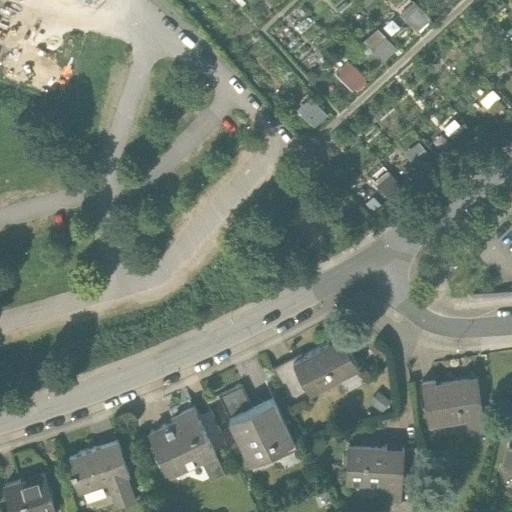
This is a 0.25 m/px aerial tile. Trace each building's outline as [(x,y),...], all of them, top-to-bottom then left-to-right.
[(416,34),(430,21),(413,3),(399,15),(416,34)] [(384,66),(397,53),(377,31),(363,45),(384,66)] [(366,83),(348,63),(334,76),(352,96),(354,94),(357,98),(367,88),(363,85),(366,83)] [(509,110),(492,93),(480,103),(497,121),(509,110)] [(327,121),(309,102),(296,115),(313,133),(327,121)] [(463,157),(478,143),(456,120),(441,134),(463,157)] [(426,181),(439,170),(418,146),(404,159),(410,166),(412,165),(426,181)] [(388,205),(402,191),(383,171),(368,184),(388,205)] [(295,365),(292,366),(309,399),(358,373),(341,340),(295,365)] [(292,366),(273,376),(290,409),(309,399),(292,366)] [(427,425),(465,419),(468,436),(485,434),(479,399),(476,380),(435,387),(434,383),(421,385),(427,425)] [(241,391),(219,401),(249,467),(269,458),(272,463),(296,452),(274,406),(273,403),(251,413),(241,391)] [(377,395),(369,405),(381,414),(389,404),(377,395)] [(168,430),(150,438),(169,480),(201,465),(210,484),(224,478),(214,457),(198,422),(193,412),(180,418),(182,423),(168,430)] [(511,416),(510,426),(511,426),(511,432),(509,443),(507,443),(502,465),(511,467),(511,416)] [(227,451),(211,417),(198,422),(214,457),(227,451)] [(97,452),(68,462),(74,476),(71,477),(78,498),(107,488),(114,511),(116,511),(135,505),(126,481),(129,481),(117,445),(97,452)] [(403,451),(403,450),(384,449),(384,450),(380,450),(350,448),(350,446),(348,446),(346,486),(348,486),(348,479),(381,481),(380,502),(400,504),(401,484),(403,451)] [(424,473),(420,450),(403,451),(401,484),(421,483),(424,473)] [(43,479),(5,491),(11,511),(53,511),(48,493),(43,479)]
